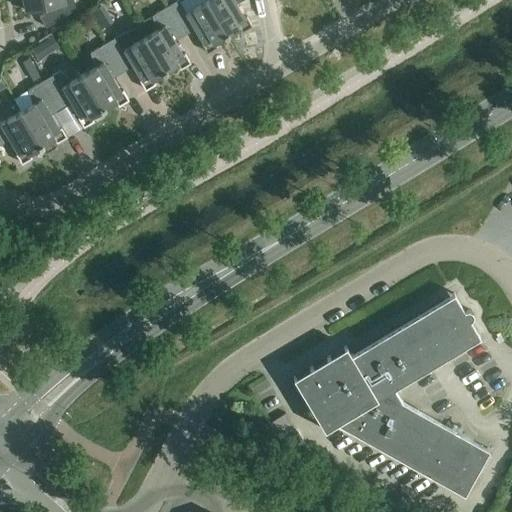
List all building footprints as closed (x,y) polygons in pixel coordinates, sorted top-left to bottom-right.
[(22,0),(25,12),(49,7),(49,11),(39,18),(45,28),(75,10),(73,0),(22,0)] [(226,36),(206,1),(205,1),(204,0),(183,0),(179,3),(178,1),(167,7),(184,36),(195,30),(203,43),(201,45),(206,54),(217,48),(214,44),(226,36)] [(207,0),(206,1),(226,36),(239,29),(242,33),(252,27),(246,18),(244,19),(236,5),(244,0),(207,0)] [(155,31),(144,38),(165,73),(177,66),(180,70),(190,64),(184,55),(182,56),(174,42),(184,36),(167,7),(151,16),(155,31)] [(125,32),(105,44),(123,73),(133,67),(141,80),(139,82),(145,91),(155,85),(152,81),(165,73),(144,38),(132,44),(125,32)] [(47,56),(40,44),(31,50),(38,62),(47,56)] [(93,68),(82,75),(103,110),(115,103),(118,107),(128,101),(122,91),(120,93),(112,79),(123,73),(105,44),(89,53),(93,68)] [(34,68),(27,72),(33,81),(40,77),(34,68)] [(60,71),(44,81),(61,110),(71,103),(79,117),(77,118),(83,128),(93,122),(90,118),(103,110),(82,75),(71,81),(60,71)] [(32,105),(20,112),(41,147),(54,139),(56,144),(67,138),(61,128),(59,129),(51,116),(61,110),(44,81),(28,90),(32,105)] [(41,147),(20,112),(0,123),(0,145),(9,140),(18,154),(15,155),(21,165),(31,159),(29,154),(41,147)] [(336,424),(464,495),(489,450),(401,401),(394,389),(480,338),(470,321),(472,318),(473,315),(471,312),(468,310),(464,311),(454,294),(335,365),(329,357),(293,379),(324,431),(336,424)] [(272,423),(282,439),(295,431),(285,414),(272,423)]
